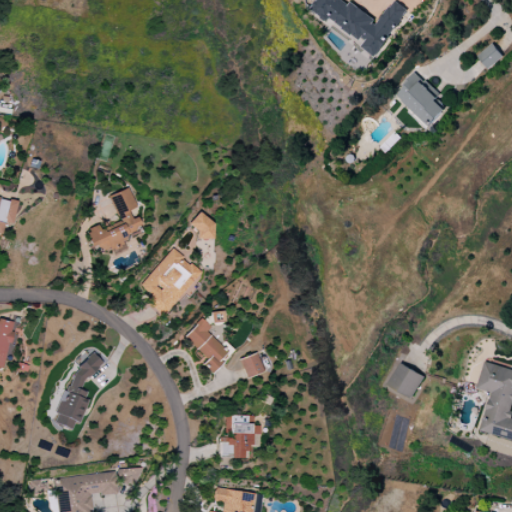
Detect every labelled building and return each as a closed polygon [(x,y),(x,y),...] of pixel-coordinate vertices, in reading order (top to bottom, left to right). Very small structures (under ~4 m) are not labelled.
[(374,57),(408,10),(394,0),(393,0),(377,23),(345,0),(318,0),(311,11),(327,22),(329,19),(364,43),(361,47),(374,57)] [(503,57),(492,43),(477,56),(488,69),(503,57)] [(394,95),(430,127),(445,110),(435,101),(440,96),(414,72),(394,95)] [(108,195),(117,220),(85,232),(93,256),(122,246),(119,237),(140,230),(135,217),(130,219),(127,210),(134,208),(127,189),(108,195)] [(16,202),(0,198),(0,235),(3,223),(11,224),(16,202)] [(196,239),(211,240),(212,219),(193,218),(192,228),(196,228),(196,239)] [(145,302),(163,317),(182,294),(185,296),(202,276),(170,249),(140,286),(151,295),(145,302)] [(205,332),(209,328),(201,319),(183,338),(205,359),(200,364),(209,373),(227,354),(205,332)] [(0,368),(3,369),(12,323),(0,320),(0,368)] [(53,424),(69,429),(79,419),(87,395),(80,389),(82,382),(101,364),(91,353),(75,369),(70,385),(61,393),(54,413),(56,415),(53,424)] [(245,379),(262,373),(255,353),(238,360),(245,379)] [(511,369),(484,362),(477,389),(490,393),(480,432),(511,440),(511,419),(509,419),(511,408),(511,369)] [(413,398),(423,375),(399,364),(388,387),(413,398)] [(218,437),(218,457),(244,458),(244,445),(251,446),(252,435),(259,435),(259,426),(251,426),(251,416),(229,416),(229,438),(218,437)] [(58,479),(59,492),(56,492),(58,511),(90,511),(89,496),(116,494),(114,473),(58,479)] [(257,511),(260,494),(214,489),(212,502),(222,503),(220,511),(257,511)]
